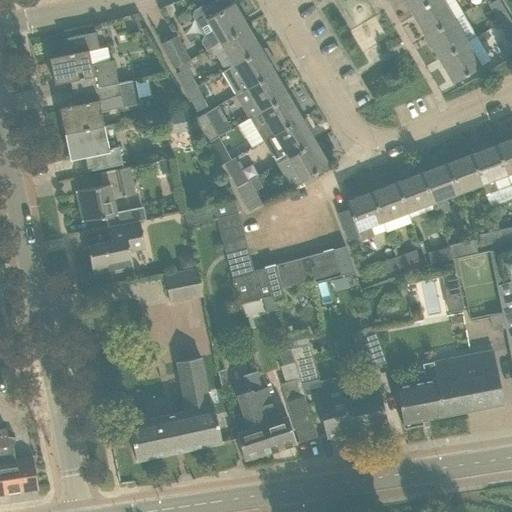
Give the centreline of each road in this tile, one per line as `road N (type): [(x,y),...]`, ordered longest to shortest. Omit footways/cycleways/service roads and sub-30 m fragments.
road 1 (residential): [(79,511),(0,119)]
road 2 (tertiary): [(151,511),(511,462)]
road 3 (residential): [(274,0),(347,133),(362,145),(385,148),(511,98)]
